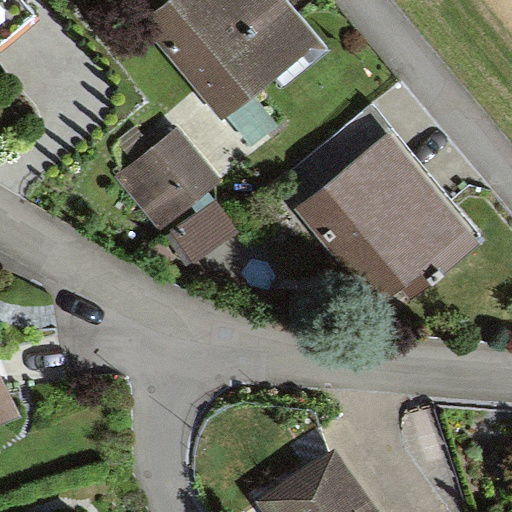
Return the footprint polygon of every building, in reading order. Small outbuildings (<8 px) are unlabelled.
[(330,40),(297,0),(156,0),(140,13),(223,112),(275,70),(282,79),(330,40)] [(482,229),(371,99),(279,179),(378,294),(399,276),(410,288),(432,269),(423,259),(434,249),(445,261),(482,229)] [(220,173),(177,122),(116,172),(158,224),(220,173)] [(214,200),(169,233),(188,259),(233,226),(214,200)] [(0,354),(0,412),(22,403),(0,354)] [(281,437),(299,463),(329,442),(310,416),(281,437)] [(391,511),(336,436),(329,442),(299,463),(256,494),(268,511),(391,511)]
